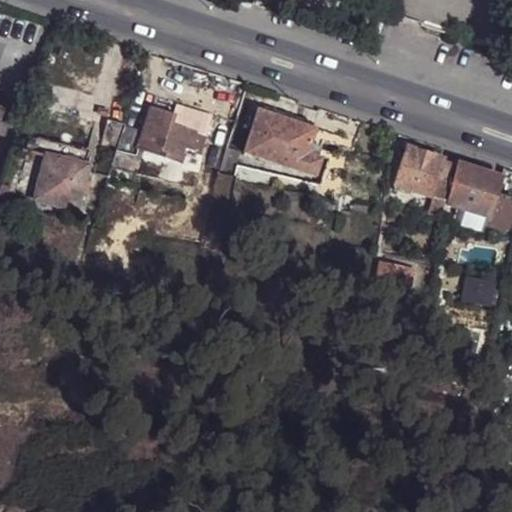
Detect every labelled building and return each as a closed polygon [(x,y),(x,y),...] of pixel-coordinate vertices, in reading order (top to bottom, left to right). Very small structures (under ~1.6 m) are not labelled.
[(151,110),(142,136),(137,152),(180,165),(185,154),(197,158),(204,138),(170,126),(174,117),(151,110)] [(306,156),(313,131),(256,113),(242,157),(314,179),(320,161),(315,159),(306,156)] [(113,154),(122,129),(104,123),(95,149),(113,154)] [(142,136),(122,129),(113,154),(134,161),(137,152),(142,136)] [(323,135),(313,131),(306,156),(315,159),(320,144),(323,135)] [(43,158),(85,169),(89,155),(25,138),(23,151),(43,158)] [(426,201),(439,163),(405,151),(393,190),(426,201)] [(74,212),(85,169),(43,158),(31,200),(74,212)] [(445,206),(454,168),(439,163),(426,201),(445,206)] [(454,168),(445,206),(465,212),(488,217),(485,230),(510,236),(511,225),(511,196),(495,192),(498,180),(454,168)] [(485,230),(488,217),(465,212),(462,224),(485,230)] [(441,229),(444,216),(430,214),(428,227),(441,229)] [(377,270),(374,287),(403,292),(406,274),(377,270)]
